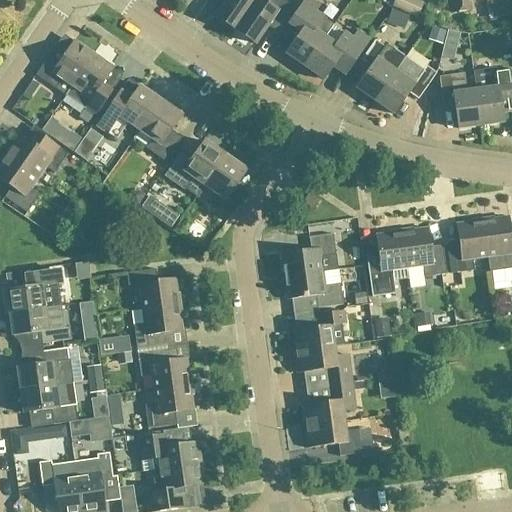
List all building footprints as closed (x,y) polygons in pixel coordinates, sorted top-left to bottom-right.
[(214,19),(234,32),(255,0),(226,0),(214,19)] [(257,0),(255,0),(234,32),(253,46),(266,28),(276,34),(293,10),(278,0),(273,0),(268,8),(257,0)] [(304,0),(273,46),(286,55),(284,56),(288,58),(287,59),(287,60),(287,61),(288,62),(296,69),(301,73),(324,40),(332,28),(314,15),(318,8),(305,0),(304,0)] [(416,20),(422,5),(410,0),(393,0),(390,8),(416,20)] [(450,0),(452,15),(469,13),(468,2),(483,0),(484,0),(488,21),(509,18),(506,0),(450,0)] [(334,47),(324,40),(301,73),(306,76),(316,81),(317,81),(318,81),(319,80),(322,82),(332,69),(345,78),(369,42),(356,33),(350,41),(343,36),(334,47)] [(370,69),(355,90),(374,103),(404,60),(385,47),(383,49),(374,43),(360,62),(370,69)] [(60,82),(70,89),(92,57),(72,44),(61,60),(52,53),(35,77),(54,91),(60,82)] [(112,71),(92,57),(70,89),(64,98),(93,118),(110,94),(101,87),(112,71)] [(422,73),(404,60),(374,103),(393,117),(407,95),(417,102),(435,76),(425,69),(422,73)] [(472,74),(475,92),(479,128),(502,125),(501,116),(511,114),(511,73),(496,76),(495,71),(472,74)] [(457,131),(479,128),(475,92),(465,94),(462,75),(450,77),(450,78),(438,79),(442,107),(453,106),(457,131)] [(127,125),(137,132),(139,133),(159,104),(138,89),(128,103),(117,96),(95,128),(115,142),(127,125)] [(180,118),(159,104),(139,133),(150,141),(144,150),(164,164),(181,140),(170,133),(180,118)] [(100,140),(91,134),(86,142),(95,148),(100,140)] [(17,137),(4,157),(37,180),(44,170),(53,176),(67,156),(44,141),(37,151),(17,137)] [(204,188),(224,158),(202,144),(192,158),(182,151),(163,179),(183,193),(183,191),(195,199),(204,188)] [(29,191),(37,180),(4,157),(0,162),(0,182),(10,190),(3,200),(26,215),(38,197),(29,191)] [(224,158),(204,188),(215,196),(209,205),(229,219),(245,195),(235,187),(245,173),(224,158)] [(319,204),(307,197),(302,205),(314,213),(319,204)] [(511,271),(511,233),(509,234),(507,220),(481,224),(486,259),(488,275),(511,271)] [(486,259),(481,224),(455,227),(458,245),(445,247),(449,276),(473,273),(471,261),(486,259)] [(427,231),(401,235),(406,270),(420,268),(422,280),(446,277),(442,248),(429,249),(427,231)] [(407,281),(406,270),(401,235),(375,238),(377,257),(365,258),(371,299),(394,296),(392,283),(407,281)] [(280,256),(283,279),(322,274),(337,272),(335,258),(332,236),(307,240),(309,252),(280,256)] [(267,291),(278,290),(278,270),(266,270),(267,291)] [(141,312),(177,307),(173,281),(156,284),(154,271),(125,276),(127,288),(138,287),(141,312)] [(5,293),(8,316),(43,311),(59,309),(56,286),(61,285),(59,273),(31,277),(33,289),(5,293)] [(323,288),(322,274),(283,279),(286,302),(315,298),(317,311),(341,307),(339,286),(323,288)] [(177,307),(141,312),(143,326),(132,328),(136,352),(165,348),(163,335),(180,333),(177,307)] [(11,338),(39,334),(41,346),(68,343),(66,330),(62,331),(59,309),(43,311),(8,316),(11,338)] [(293,354),(333,349),(332,339),(337,338),(341,332),(341,327),(342,326),(341,314),(319,317),(321,329),(286,334),(289,350),(293,349),(293,354)] [(427,315),(412,317),(413,330),(429,328),(427,315)] [(388,340),(385,321),(372,323),(375,342),(388,340)] [(329,388),(350,385),(347,358),(334,359),(333,349),(293,354),(296,376),(326,372),(329,388)] [(16,370),(19,393),(54,388),(71,386),(66,351),(42,354),(44,366),(16,370)] [(152,392),(188,387),(184,361),(167,364),(165,351),(136,355),(139,379),(150,378),(152,392)] [(85,384),(100,382),(98,368),(83,370),(85,384)] [(100,382),(85,384),(87,397),(101,395),(100,382)] [(304,429),(343,424),(342,414),(354,412),(350,385),(329,388),(331,404),(301,408),(304,429)] [(54,388),(19,393),(22,415),(50,411),(52,427),(76,424),(71,386),(54,388)] [(188,387),(152,392),(154,406),(143,408),(147,431),(176,427),(174,415),(191,413),(188,387)] [(343,424),(304,429),(306,451),(337,447),(338,459),(360,456),(360,460),(372,458),(370,442),(358,443),(357,433),(345,434),(343,424)] [(82,445),(109,446),(110,429),(82,428),(82,445)] [(152,472),(159,472),(199,466),(196,445),(164,449),(162,437),(138,441),(140,453),(144,452),(145,463),(150,462),(152,472)] [(96,457),(96,462),(73,466),(79,511),(103,511),(99,481),(111,479),(108,456),(96,457)] [(79,511),(73,466),(51,469),(50,464),(38,465),(41,489),(53,488),(56,511),(79,511)] [(202,487),(199,466),(159,472),(160,481),(154,482),(155,493),(146,495),(148,511),(187,506),(184,490),(202,487)] [(105,492),(109,511),(122,511),(117,489),(105,492)]
